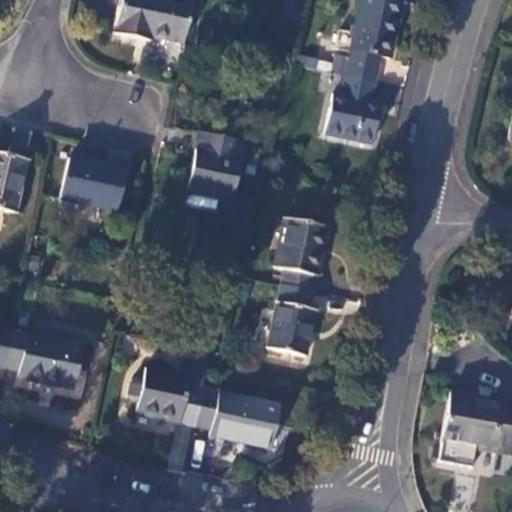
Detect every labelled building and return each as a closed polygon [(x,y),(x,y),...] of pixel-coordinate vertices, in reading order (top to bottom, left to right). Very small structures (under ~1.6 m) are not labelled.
[(190,3),(177,0),(119,0),(112,34),(137,40),(138,35),(148,37),(181,44),(190,3)] [(343,77),(373,83),(378,58),(388,60),(400,2),(389,0),(359,0),(347,58),(333,55),(332,64),(316,61),(316,63),(314,71),(343,77)] [(373,83),(343,77),(339,97),(330,95),(322,134),(370,144),(378,105),(368,103),(373,83)] [(242,142),(198,133),(185,191),(187,192),(185,205),(214,210),(217,198),(230,201),(242,142)] [(24,161),(0,155),(0,211),(13,214),(24,161)] [(124,173),(67,160),(58,199),(115,212),(124,173)] [(279,286),(280,287),(311,293),(324,229),(282,221),(272,271),(282,273),(279,286)] [(249,287),(239,283),(234,299),(245,302),(249,287)] [(311,293),(280,287),(266,352),(304,359),(313,313),(307,312),(311,293)] [(0,368),(1,367),(8,333),(0,331),(0,368)] [(80,349),(8,333),(1,367),(17,371),(15,378),(72,390),(80,349)] [(188,378),(143,369),(134,414),(191,427),(200,389),(186,386),(188,378)] [(277,407),(200,389),(191,427),(209,430),(207,438),(268,451),(277,407)] [(511,453),(511,406),(447,394),(439,442),(507,455),(508,453),(511,453)]
